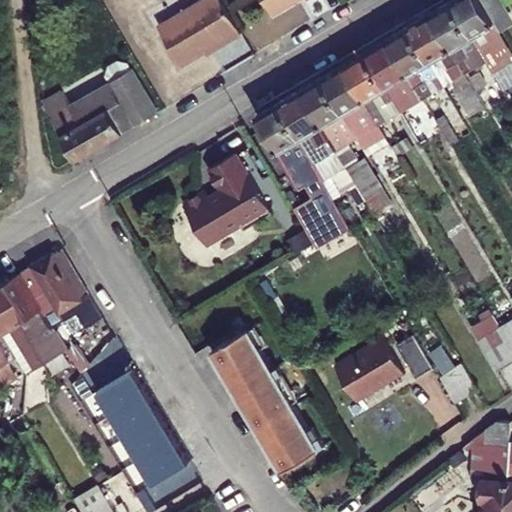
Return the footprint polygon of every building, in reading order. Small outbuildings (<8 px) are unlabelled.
[(203,0),(159,25),(182,65),(226,40),(228,42),(242,34),(222,0),(203,0)] [(267,0),(274,11),(293,0),(267,0)] [(454,0),(453,0),(433,12),(467,71),(475,66),(469,56),(476,51),(468,37),(474,33),(454,0)] [(485,0),(454,0),(474,33),(489,58),(511,44),(485,0)] [(433,12),(411,25),(431,59),(437,56),(446,69),(452,66),(458,76),(467,71),(433,12)] [(411,25),(390,37),(424,96),(432,91),(426,81),(432,77),(424,63),(431,59),(411,25)] [(390,37),(368,49),(388,84),(395,80),(403,95),(409,92),(415,102),(424,96),(390,37)] [(511,58),(511,45),(511,44),(489,58),(495,69),(511,58)] [(368,49),(346,63),(381,121),(389,116),(383,106),(389,102),(381,88),(388,84),(368,49)] [(346,63),(325,75),(345,109),(351,106),(360,120),(365,117),(371,127),(381,121),(346,63)] [(159,110),(134,68),(111,81),(123,100),(112,107),(125,130),(159,110)] [(325,75),(303,89),(337,147),(346,142),(340,132),(347,128),(338,114),(345,109),(325,75)] [(123,100),(111,81),(70,104),(62,89),(43,99),(63,134),(112,107),(123,100)] [(303,89),(281,101),(301,135),(308,131),(316,146),(322,142),(329,152),(337,147),(303,89)] [(436,96),(427,101),(450,141),(459,136),(436,96)] [(281,101),(260,114),(294,173),(302,168),(297,157),(303,153),(294,139),(301,135),(281,101)] [(112,107),(63,134),(77,158),(125,130),(112,107)] [(221,200),(254,179),(238,151),(209,169),(221,189),(216,192),(221,200)] [(243,226),(246,229),(274,213),(254,179),(221,200),(216,192),(210,196),(206,190),(184,203),(209,246),(243,226)] [(319,190),(293,206),(316,245),(342,230),(319,190)] [(53,300),(58,309),(79,297),(54,253),(20,273),(40,308),(53,300)] [(18,319),(44,364),(55,357),(44,338),(54,333),(40,308),(20,273),(1,284),(12,304),(7,307),(15,321),(18,319)] [(1,284),(0,284),(0,330),(6,327),(34,370),(44,364),(18,319),(15,321),(7,307),(12,304),(1,284)] [(242,313),(213,329),(283,450),(328,423),(316,402),(310,405),(292,374),(298,372),(271,327),(266,329),(244,291),(233,298),(242,313)] [(511,352),(511,318),(509,312),(487,325),(505,357),(511,352)] [(421,313),(403,323),(424,358),(441,348),(421,313)] [(411,351),(391,316),(343,343),(363,378),(411,351)] [(484,371),(468,344),(446,357),(462,384),(484,371)] [(113,391),(168,485),(194,470),(122,346),(96,361),(113,391)] [(0,374),(6,385),(16,380),(0,352),(0,374)] [(492,487),(490,511),(511,511),(511,501),(511,406),(505,406),(482,423),(479,468),(483,468),(482,486),(492,487)] [(105,464),(82,478),(98,504),(121,491),(105,464)] [(334,511),(336,511),(364,490),(355,478),(326,501),(334,511)] [(215,511),(206,496),(179,511),(215,511)]
